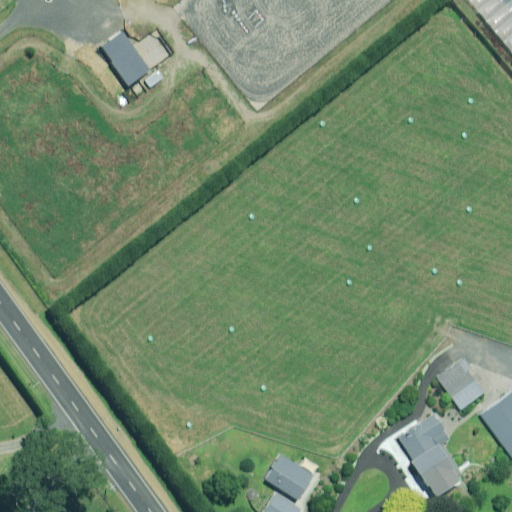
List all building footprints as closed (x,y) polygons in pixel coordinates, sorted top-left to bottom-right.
[(116,50),(110,40),(100,47),(107,56),(116,50)] [(142,76),(123,48),(107,60),(127,87),(142,76)] [(482,395),(459,362),(437,378),(461,410),(482,395)] [(511,392),(481,415),(511,458),(511,392)] [(460,480),(422,425),(399,441),(412,460),(409,462),(434,498),(460,480)] [(312,476),(280,456),(265,481),(297,501),(312,476)] [(297,511),(300,507),(278,493),(266,511),(297,511)]
